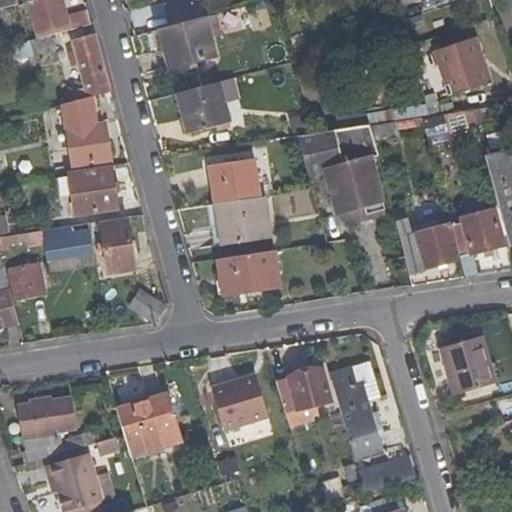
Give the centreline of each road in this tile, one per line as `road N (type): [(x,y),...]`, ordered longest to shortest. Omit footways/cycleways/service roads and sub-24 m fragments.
road 1 (residential): [(105,0),(193,339)]
road 2 (residential): [(386,310),(447,511)]
road 3 (residential): [(193,339),(0,371)]
road 4 (residential): [(193,339),(386,310)]
road 5 (residential): [(386,310),(511,292)]
